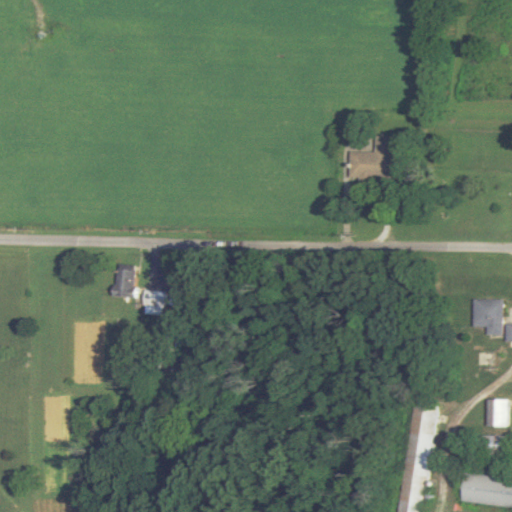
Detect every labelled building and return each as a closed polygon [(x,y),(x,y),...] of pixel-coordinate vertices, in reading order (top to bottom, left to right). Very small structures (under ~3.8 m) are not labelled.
[(359,180),(399,180),(399,137),(379,137),(379,152),(359,152),(359,180)] [(121,296),(138,296),(138,265),(121,265),(121,296)] [(169,290),(148,290),(148,315),(169,315),(169,290)] [(478,298),(478,326),(494,326),(494,334),(509,334),(509,298),(478,298)] [(494,426),(511,426),(511,399),(494,399),(494,426)] [(401,511),(427,511),(438,405),(413,403),(401,511)] [(511,455),(511,435),(492,436),(492,456),(511,455)] [(467,501),(511,506),(511,477),(470,473),(467,501)]
